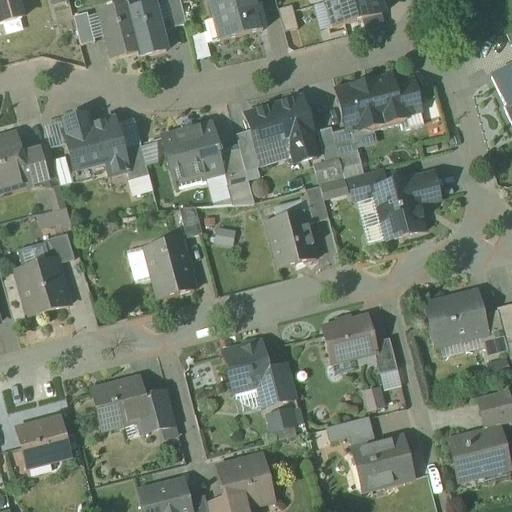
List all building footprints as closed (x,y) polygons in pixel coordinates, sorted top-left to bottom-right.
[(169,33),(189,28),(181,0),(175,0),(162,4),(169,33)] [(274,33),(264,0),(235,0),(214,6),(225,46),(274,33)] [(327,0),(329,9),(364,0),(327,0)] [(386,0),(364,0),(329,9),(336,33),(392,18),(386,0)] [(147,64),(175,57),(163,10),(135,18),(147,64)] [(295,10),(281,14),(287,37),(301,33),(295,10)] [(133,11),(101,20),(114,67),(145,59),(133,11)] [(93,19),(75,24),(83,51),(100,46),(93,19)] [(511,71),(492,82),(511,118),(511,71)] [(378,86),(338,96),(349,139),(389,128),(429,118),(418,76),(378,86)] [(309,104),(249,120),(259,158),(292,149),(298,170),(324,163),(309,104)] [(118,126),(66,140),(77,183),(125,170),(129,185),(151,180),(143,148),(126,152),(118,126)] [(243,153),(221,159),(214,130),(166,143),(180,194),(227,182),(234,206),(256,201),(243,153)] [(46,152),(25,158),(20,138),(0,143),(0,196),(31,188),(33,194),(56,187),(46,152)] [(379,180),(348,188),(353,211),(376,205),(387,249),(431,237),(423,210),(448,203),(442,182),(418,188),(417,185),(383,193),(379,180)] [(304,200),(310,221),(267,232),(278,275),(322,264),(313,229),(329,225),(321,195),(304,200)] [(186,246),(205,241),(198,212),(178,217),(186,246)] [(71,241),(48,247),(54,268),(77,262),(71,241)] [(147,255),(160,305),(196,295),(183,246),(147,255)] [(14,280),(26,324),(76,311),(63,267),(14,280)] [(479,295),(426,310),(439,359),(481,348),(492,345),(486,320),(479,295)] [(511,362),(511,313),(500,317),(511,362)] [(511,362),(500,317),(486,320),(492,345),(481,348),(487,369),(511,362)] [(331,375),(377,363),(373,349),(366,322),(321,334),(331,375)] [(403,378),(394,343),(373,349),(377,363),(382,384),(403,378)] [(266,347),(226,357),(237,399),(261,393),(267,416),(300,407),(291,372),(274,377),(266,347)] [(144,380),(92,393),(103,435),(142,425),(145,440),(178,432),(170,398),(150,402),(144,380)] [(511,398),(480,407),(488,437),(503,433),(511,430),(511,398)] [(63,421),(17,434),(29,477),(76,464),(63,421)] [(488,437),(453,446),(464,493),(511,480),(511,467),(503,433),(488,437)] [(408,444),(349,460),(359,496),(418,479),(408,444)] [(269,459),(221,471),(229,501),(211,506),(212,511),(271,511),(282,509),(269,459)] [(192,511),(186,486),(143,496),(147,511),(192,511)]
